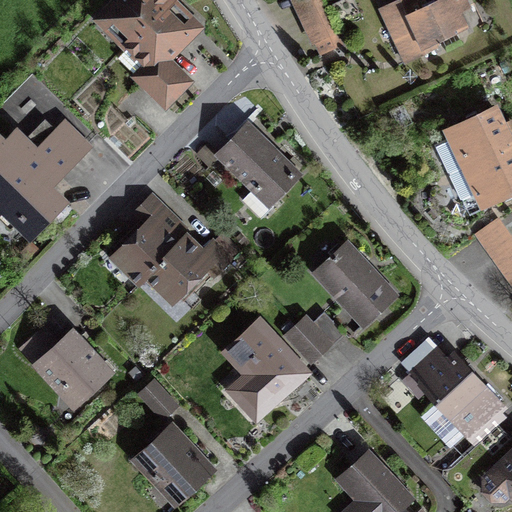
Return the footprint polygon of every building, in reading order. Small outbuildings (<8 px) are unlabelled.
[(151,71),(164,57),(175,47),(190,31),(164,6),(170,0),(118,0),(106,13),(133,39),(125,46),(151,71)] [(295,0),(301,11),(311,31),(322,53),(343,42),(321,0),(295,0)] [(424,0),(396,0),(386,5),(415,58),(475,25),(467,12),(481,4),(479,0),(426,0),(425,1),(424,0)] [(164,57),(151,71),(141,82),(166,106),(189,82),(184,76),(171,64),(164,57)] [(503,99),(454,123),(491,200),(511,190),(511,117),(503,99)] [(299,172),(248,125),(219,157),(269,204),(299,172)] [(86,153),(61,127),(38,149),(17,128),(4,141),(0,136),(0,228),(23,252),(71,206),(52,187),(86,153)] [(178,237),(173,242),(149,219),(140,229),(114,256),(138,279),(143,273),(172,301),(210,262),(180,234),(178,237)] [(511,240),(498,221),(481,233),(487,241),(511,276),(511,240)] [(398,299),(345,242),(310,275),(363,332),(398,299)] [(334,347),(305,318),(283,339),(312,368),(334,347)] [(112,372),(67,325),(29,360),(74,407),(112,372)] [(256,418),(302,375),(256,327),(225,357),(242,374),(227,388),(256,418)] [(500,407),(441,346),(412,374),(471,435),(500,407)] [(207,468),(170,428),(135,460),(172,500),(207,468)] [(401,511),(414,500),(365,447),(333,477),(351,497),(334,511),(401,511)] [(511,449),(489,473),(511,495),(511,449)]
